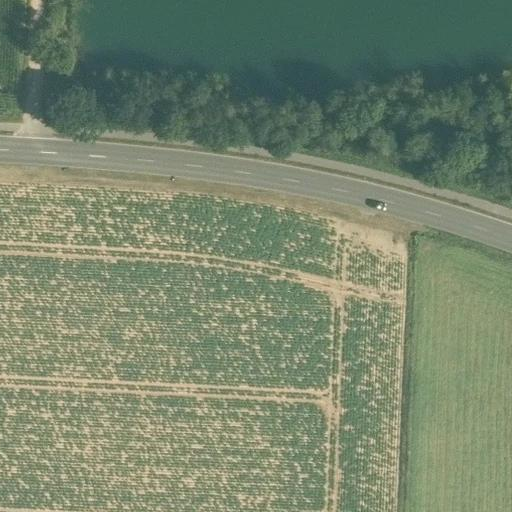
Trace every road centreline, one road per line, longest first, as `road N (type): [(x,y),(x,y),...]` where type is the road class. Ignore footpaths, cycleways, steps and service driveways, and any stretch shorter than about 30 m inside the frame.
road 1 (tertiary): [(0,151),(291,182),(397,204),(511,241)]
road 2 (track): [(34,153),(39,0)]
